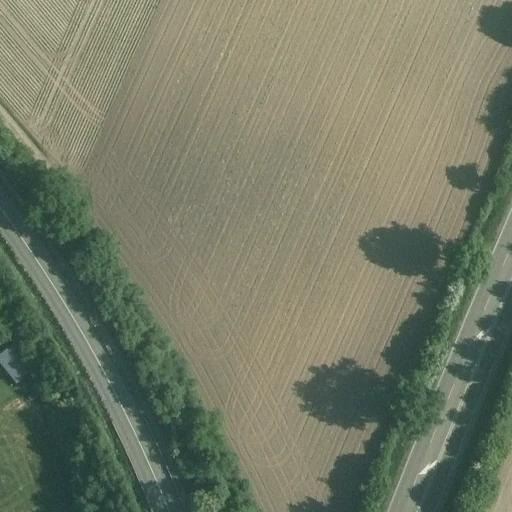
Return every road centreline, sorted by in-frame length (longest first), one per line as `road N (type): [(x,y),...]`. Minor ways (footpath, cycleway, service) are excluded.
road 1 (tertiary): [(0,209),(81,332),(167,511)]
road 2 (trunk): [(511,262),(409,511)]
